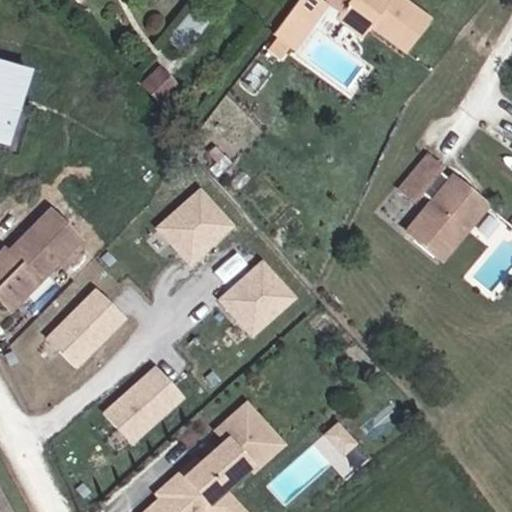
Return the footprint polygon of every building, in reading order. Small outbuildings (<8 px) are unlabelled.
[(416,57),(435,32),(424,23),(397,5),(391,14),(369,0),(337,0),(331,9),(344,19),(342,25),(369,44),(377,32),(416,57)] [(291,52),(298,56),(318,26),(331,9),(315,1),(281,43),(285,45),(274,58),(282,64),(291,52)] [(0,141),(15,87),(23,89),(29,64),(0,56),(0,141)] [(158,92),(171,81),(154,65),(143,77),(158,92)] [(487,245),(480,236),(501,216),(475,191),(466,197),(457,189),(463,180),(450,167),(411,204),(426,219),(438,208),(447,217),(460,216),(461,232),(448,234),(440,227),(432,235),(440,242),(428,254),(454,279),(487,245)] [(237,228),(200,190),(155,233),(192,271),(237,228)] [(0,258),(0,299),(13,311),(81,237),(50,209),(9,254),(6,251),(0,258)] [(480,236),(487,245),(508,224),(501,216),(480,236)] [(300,300),(263,262),(219,304),(256,342),(300,300)] [(127,323),(95,290),(45,340),(77,372),(127,323)] [(182,401),(154,370),(102,415),(131,447),(182,401)] [(207,492),(234,469),(238,473),(269,445),(232,403),(201,430),(211,441),(183,464),(167,478),(182,496),(163,511),(155,511),(144,499),(128,511),(197,511),(212,499),(207,492)] [(355,460),(325,426),(301,447),(331,481),(355,460)] [(163,511),(182,496),(167,478),(183,464),(179,460),(139,494),(144,499),(155,511),(163,511)] [(223,511),(212,499),(197,511),(223,511)]
